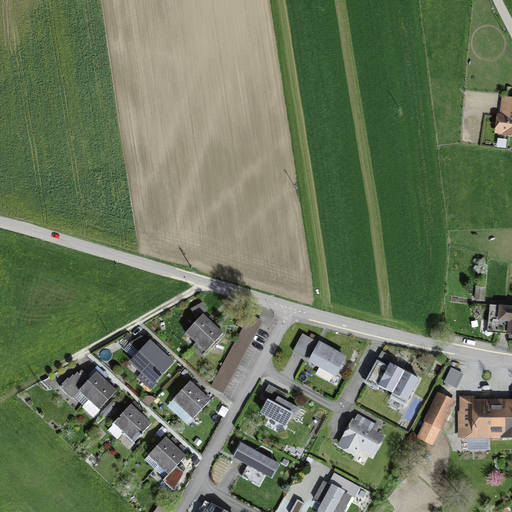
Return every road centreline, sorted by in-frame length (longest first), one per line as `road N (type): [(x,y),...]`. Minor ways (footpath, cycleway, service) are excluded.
road 1 (unclassified): [(280,302),(0,223)]
road 2 (unclassified): [(181,511),(280,302)]
road 3 (track): [(210,282),(14,394)]
road 4 (unclassified): [(447,346),(280,302)]
